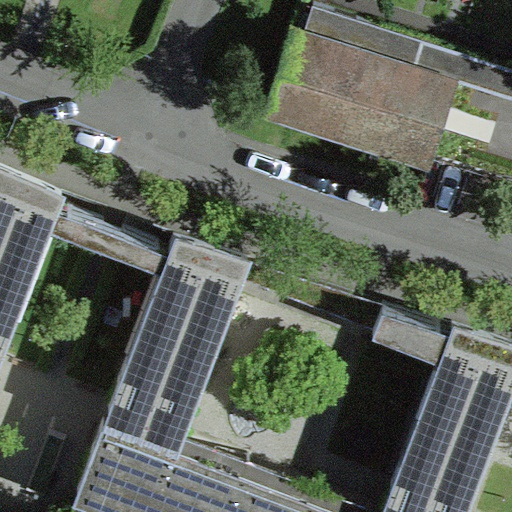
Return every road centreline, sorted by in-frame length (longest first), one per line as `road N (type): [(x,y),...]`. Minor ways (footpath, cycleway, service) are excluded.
road 1 (residential): [(511,266),(143,140)]
road 2 (residential): [(143,140),(0,94)]
road 3 (residential): [(143,140),(194,0)]
